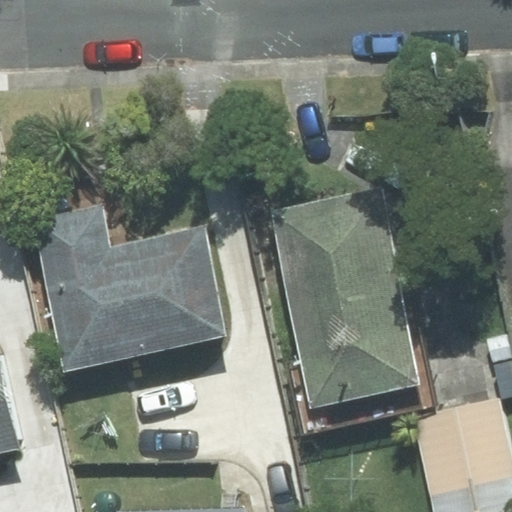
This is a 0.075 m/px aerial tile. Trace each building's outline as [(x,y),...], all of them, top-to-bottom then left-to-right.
[(288,196),(342,410),(457,385),(410,166),(288,196)] [(86,370),(258,332),(233,220),(126,244),(115,197),(51,212),(86,370)] [(0,465),(35,458),(9,333),(0,335),(0,465)] [(451,511),(511,511),(511,396),(427,418),(451,511)] [(260,511),(260,501),(128,507),(128,511),(260,511)]
